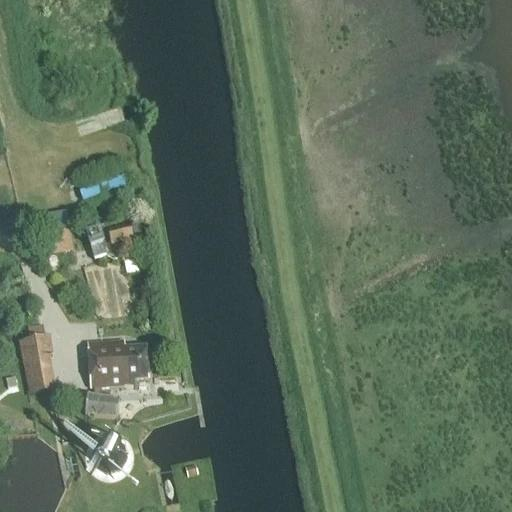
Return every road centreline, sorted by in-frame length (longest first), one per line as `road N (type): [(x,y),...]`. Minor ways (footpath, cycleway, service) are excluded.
road 1 (track): [(339,511),(305,370),(243,0)]
road 2 (track): [(0,238),(26,259),(48,302),(68,373)]
